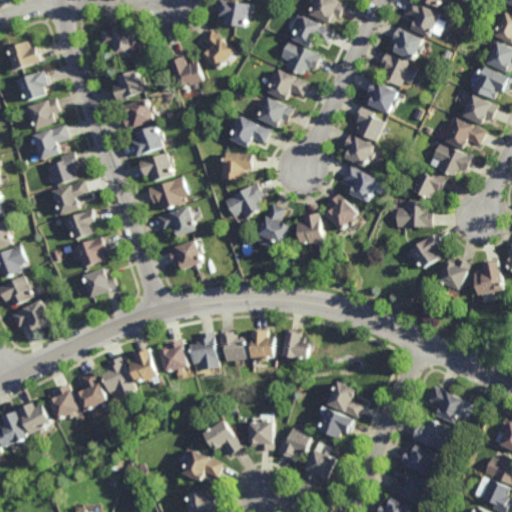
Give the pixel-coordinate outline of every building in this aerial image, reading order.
[(252,18),(251,18),(249,27),(229,24),(230,16),(222,14),(223,0),(230,0),(254,4),(252,18)] [(340,0),(347,3),(341,17),(337,15),(334,23),(331,21),(330,22),(310,13),(315,0),(340,0)] [(442,13),(431,36),(414,28),(418,20),(419,18),(407,12),(412,0),(415,0),(426,5),(425,6),(442,13)] [(511,41),(497,34),(508,11),(511,13),(511,41)] [(322,24),(322,23),(335,30),(329,43),(316,37),(315,39),(318,40),(316,45),(313,43),(311,47),(293,39),(304,16),(322,24)] [(422,53),(419,52),(416,60),(396,51),(396,50),(394,49),(397,42),(394,40),(400,26),(406,29),(406,30),(425,39),(423,44),(426,46),(422,53)] [(240,51),(223,70),(208,57),(214,50),(215,50),(216,49),(205,40),(215,29),(240,51)] [(136,58),(116,57),(116,48),(117,48),(117,46),(103,46),(103,31),(117,31),(117,32),(136,32),(136,58)] [(317,53),(318,53),(323,55),(316,69),(311,67),(310,69),(307,67),(304,74),(286,66),(290,59),(286,57),(293,41),(298,44),(317,53)] [(511,46),(511,71),(510,70),(509,71),(490,62),(500,41),(511,46)] [(34,49),(41,47),(46,61),(18,71),(13,58),(15,57),(11,48),(31,42),(34,49)] [(450,58),(445,56),(448,49),(453,51),(450,58)] [(413,64),(413,63),(421,67),(413,83),(406,80),(403,86),(401,85),(401,86),(398,85),(398,84),(386,78),(389,72),(385,71),(387,67),(382,65),(389,51),(394,54),(394,55),(413,64)] [(191,65),(193,64),(192,62),(193,62),(193,61),(201,58),(209,81),(195,86),(195,83),(184,87),(174,60),(188,55),(191,65)] [(511,77),(511,80),(507,91),(498,87),(497,90),(500,91),(496,98),(475,89),(481,77),(480,77),(482,72),(483,73),(484,70),(483,69),(485,65),(511,77)] [(143,79),(145,78),(147,84),(146,84),(148,92),(121,101),(119,97),(120,97),(117,87),(122,85),(120,77),(140,70),(143,79)] [(49,95),(29,102),(27,94),(25,94),(21,80),(41,74),(41,73),(49,71),(53,85),(52,85),(52,86),(46,88),(49,95)] [(310,82),(304,96),(291,90),(287,101),(279,97),(280,95),(274,92),(283,71),(310,82)] [(397,106),(394,105),(390,113),(371,105),(372,103),(369,102),(372,95),(369,94),(376,80),(382,83),(400,92),(398,97),(401,99),(397,106)] [(500,105),(494,119),(488,116),(484,124),(465,115),(475,94),(500,105)] [(59,122),(59,123),(39,130),(36,121),(33,122),(31,116),(34,115),(31,108),(51,101),(51,100),(58,98),(63,113),(59,114),(62,121),(59,122)] [(295,109),(289,123),(285,121),(282,128),(279,126),(278,128),(272,125),(272,123),(264,119),(267,111),(264,109),(267,102),(271,104),(273,98),(281,101),(280,102),(295,109)] [(152,107),(154,107),(157,114),(154,115),(157,121),(137,129),(136,127),(130,130),(125,116),(132,114),(129,106),(148,99),(152,107)] [(378,141),(358,132),(362,124),(359,122),(360,119),(358,118),(364,105),(377,111),(374,116),(387,122),(378,141)] [(269,144),(257,138),(256,140),(257,140),(253,148),(235,140),(246,117),(275,130),(269,144)] [(488,131),(482,144),(470,139),(469,141),(470,141),(466,149),(448,140),(459,117),(488,131)] [(60,146),(61,146),(64,154),(44,161),(36,137),(54,130),(68,125),(73,139),(59,144),(60,146)] [(161,134),(164,133),(166,138),(164,139),(167,148),(140,158),(137,149),(138,149),(136,143),(141,141),(139,134),(158,127),(161,134)] [(374,160),(372,158),(367,168),(347,158),(348,156),(346,155),(349,149),(346,147),(353,133),(359,137),(377,146),(374,151),(378,153),(374,160)] [(469,154),(469,153),(475,156),(469,170),(464,168),(462,171),(459,169),(456,175),(439,167),(443,160),(435,157),(443,141),(451,144),(450,145),(469,154)] [(58,187),(51,167),(65,162),(64,156),(76,152),(81,166),(79,167),(80,170),(77,171),(79,180),(58,187)] [(172,159),(174,159),(176,166),(173,167),(176,176),(166,180),(156,183),(153,175),(148,177),(148,176),(146,177),(142,164),(170,154),(172,159)] [(258,171),(249,170),(249,172),(252,172),(252,179),(251,179),(250,179),(250,180),(228,180),(229,154),(259,155),(258,171)] [(371,203),(352,195),(356,186),(357,186),(358,184),(346,179),(352,165),(365,170),(364,172),(381,180),(371,203)] [(435,175),(437,171),(449,177),(446,184),(444,183),(440,192),(437,190),(433,199),(413,189),(422,169),(435,175)] [(185,203),(182,204),(183,205),(167,210),(164,204),(162,205),(160,201),(155,203),(150,189),(184,177),(190,194),(183,197),(185,203)] [(79,202),(80,202),(83,210),(64,217),(55,193),(73,186),(87,181),(92,195),(78,199),(79,202)] [(252,215),(253,216),(249,219),(245,213),(238,217),(229,201),(259,183),(266,194),(261,197),(262,201),(259,202),(262,209),(252,215)] [(353,226),(351,224),(344,231),(329,216),(330,214),(328,212),(333,207),(331,204),(342,194),(347,199),(347,200),(361,214),(357,218),(359,221),(353,226)] [(427,208),(429,208),(429,207),(431,207),(431,211),(436,211),(436,226),(413,227),(413,226),(399,226),(399,207),(408,207),(408,201),(426,201),(427,208)] [(282,222),(290,225),(283,244),(260,234),(267,216),(268,217),(274,203),(287,209),(282,222)] [(199,231),(180,238),(176,227),(164,231),(160,217),(172,213),(172,214),(191,207),(199,231)] [(97,235),(77,241),(75,233),(73,234),(68,219),(96,210),(100,223),(99,224),(100,225),(94,227),(97,235)] [(303,246),(299,224),(307,223),(307,217),(308,217),(308,215),(322,212),(327,242),(303,246)] [(14,246),(0,250),(0,223),(6,222),(14,246)] [(446,245),(443,247),(443,248),(439,251),(443,257),(426,269),(422,261),(420,262),(412,250),(436,234),(437,234),(438,234),(446,245)] [(106,263),(88,270),(85,261),(83,262),(78,248),(106,237),(111,251),(109,252),(109,253),(104,255),(106,263)] [(200,244),(203,243),(205,250),(202,251),(205,260),(181,268),(179,260),(176,261),(171,247),(178,245),(177,244),(198,237),(200,244)] [(23,269),(8,275),(6,269),(2,270),(1,267),(0,267),(0,254),(21,246),(28,262),(22,265),(23,269)] [(57,262),(54,253),(62,250),(64,254),(60,255),(62,260),(57,262)] [(507,287),(482,292),(480,281),(477,269),(485,267),(486,270),(489,269),(487,260),(501,257),(507,287)] [(463,287),(458,285),(456,289),(445,284),(447,281),(441,278),(450,259),(452,259),(452,258),(459,261),(459,262),(460,263),(462,258),(474,262),(463,287)] [(106,268),(109,267),(111,273),(116,272),(120,286),(113,289),(113,288),(95,294),(93,289),(90,291),(87,282),(91,281),(88,272),(106,266),(106,268)] [(19,303),(15,296),(8,299),(2,286),(3,286),(2,284),(28,272),(35,285),(31,287),(35,295),(19,303)] [(55,320),(38,329),(33,320),(21,326),(14,313),(27,306),(44,297),(55,320)] [(271,335),(280,335),(280,356),(277,356),(277,357),(270,357),(270,359),(262,359),(262,356),(256,356),(256,328),(271,328),(271,335)] [(312,357),(287,354),(291,328),(305,330),(305,335),(309,336),(308,341),(315,342),(312,357)] [(222,365),(204,368),(203,361),(197,362),(194,342),(200,341),(199,338),(203,338),(202,332),(203,332),(217,330),(222,365)] [(235,333),(240,333),(240,336),(249,335),(250,358),(230,359),(229,346),(223,346),(222,332),(223,332),(223,331),(235,330),(235,333)] [(187,343),(192,364),(186,366),(187,369),(179,371),(178,368),(170,370),(164,347),(171,345),(170,342),(185,338),(187,343)] [(164,380),(157,383),(156,378),(149,381),(148,377),(140,380),(133,360),(141,358),(139,351),(153,346),(162,373),(161,373),(164,380)] [(122,395),(119,388),(112,391),(105,373),(111,370),(109,367),(113,366),(111,361),(124,355),(138,388),(122,395)] [(90,409),(81,392),(90,387),(84,376),(97,370),(111,398),(90,409)] [(358,396),(357,396),(357,398),(368,403),(362,416),(333,402),(343,379),(362,387),(360,392),(358,396)] [(74,389),(75,389),(85,408),(77,411),(79,414),(72,418),(70,415),(63,418),(52,396),(59,393),(58,390),(71,383),(74,389)] [(456,421),(438,413),(443,404),(431,398),(437,384),(467,398),(456,421)] [(36,401),(37,401),(39,406),(47,402),(57,422),(36,433),(23,406),(35,400),(36,401)] [(359,417),(353,431),(347,429),(344,436),(325,427),(329,420),(325,418),(327,412),(330,413),(333,406),(359,417)] [(33,435),(22,441),(21,439),(10,445),(0,425),(6,422),(8,425),(11,423),(6,415),(20,408),(33,435)] [(247,446),(235,454),(227,443),(219,449),(208,432),(228,418),(247,446)] [(271,420),(278,420),(278,449),(263,449),(263,445),(254,445),(254,420),(262,420),(262,418),(271,418),(271,420)] [(449,426),(447,432),(454,435),(445,452),(437,448),(438,448),(419,438),(419,439),(412,436),(419,423),(424,425),(425,422),(428,424),(431,418),(449,426)] [(511,446),(501,442),(511,419),(511,446)] [(308,454),(300,451),(299,454),(295,453),(294,456),(281,451),(286,437),(292,439),(297,426),(316,433),(308,454)] [(437,452),(433,460),(436,461),(432,469),(429,467),(426,473),(402,462),(408,449),(411,450),(414,442),(416,443),(416,442),(437,452)] [(222,476),(210,471),(206,479),(188,471),(198,448),(215,456),(215,457),(228,462),(222,476)] [(333,451),(332,453),(341,457),(332,477),(331,477),(329,480),(322,477),(320,480),(307,473),(319,448),(325,451),(327,448),(333,451)] [(506,453),(507,452),(511,453),(510,455),(511,455),(511,483),(495,475),(494,476),(486,472),(494,455),(501,458),(504,452),(506,453)] [(113,472),(110,465),(117,462),(120,469),(113,472)] [(418,503),(400,495),(401,493),(391,489),(397,477),(406,481),(411,472),(429,480),(418,503)] [(511,502),(507,511),(504,511),(494,507),(496,501),(483,496),(492,478),(511,487),(508,494),(510,495),(509,498),(511,499),(511,502)] [(214,496),(220,494),(223,509),(209,511),(195,511),(193,502),(194,502),(192,492),(212,488),(214,496)] [(395,496),(396,495),(402,498),(401,501),(411,505),(407,511),(380,511),(385,501),(388,502),(392,495),(395,496)]
